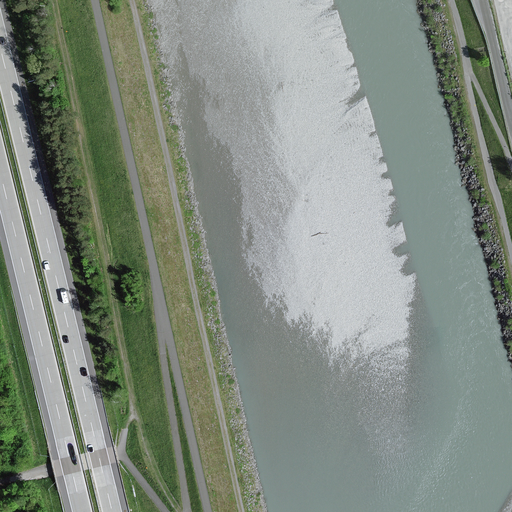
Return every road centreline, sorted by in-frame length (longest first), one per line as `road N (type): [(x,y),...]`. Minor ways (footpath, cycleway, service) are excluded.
road 1 (track): [(94,0),(208,511)]
road 2 (track): [(132,0),(241,511)]
road 3 (motorway): [(112,511),(0,48)]
road 4 (motorway): [(0,170),(81,511)]
road 5 (track): [(187,511),(161,304)]
road 6 (track): [(0,480),(120,452),(166,511)]
